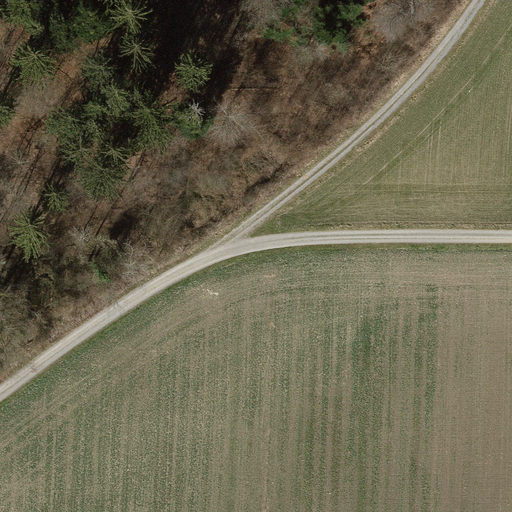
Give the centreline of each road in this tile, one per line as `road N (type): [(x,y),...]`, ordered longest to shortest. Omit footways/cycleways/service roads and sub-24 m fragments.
road 1 (track): [(511,238),(299,239),(220,249),(0,390)]
road 2 (track): [(478,0),(465,28),(357,137),(220,249)]
